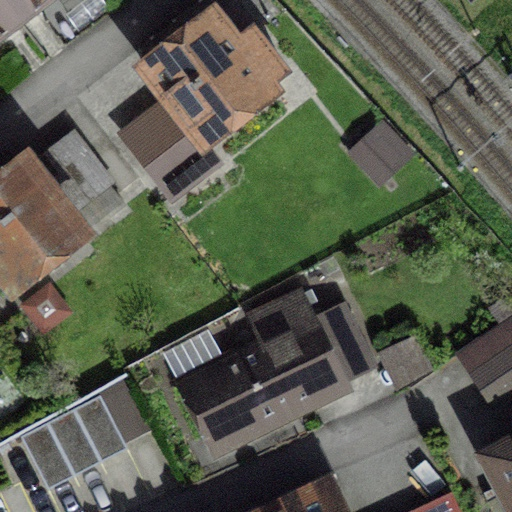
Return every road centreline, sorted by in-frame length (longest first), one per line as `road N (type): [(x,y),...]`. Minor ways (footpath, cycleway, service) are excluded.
road 1 (residential): [(207,511),(377,436)]
road 2 (residential): [(0,135),(123,39)]
